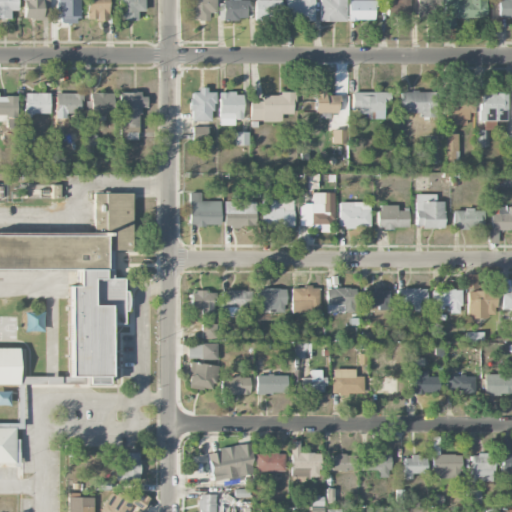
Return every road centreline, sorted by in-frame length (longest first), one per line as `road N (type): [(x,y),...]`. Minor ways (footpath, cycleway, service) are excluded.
road 1 (residential): [(511,57),(0,56)]
road 2 (residential): [(170,511),(170,0)]
road 3 (residential): [(511,260),(170,261)]
road 4 (residential): [(511,426),(171,427)]
